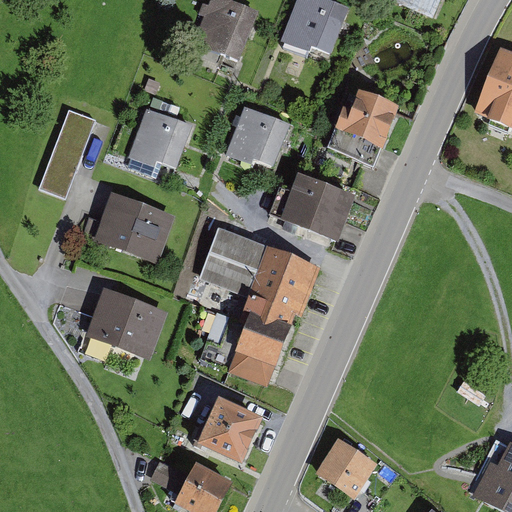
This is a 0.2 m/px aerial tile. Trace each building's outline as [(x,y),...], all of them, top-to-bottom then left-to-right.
[(307,0),(304,0),(288,39),(327,55),(343,14),(307,0)] [(247,15),(218,2),(199,47),(228,60),(247,15)] [(511,59),(505,56),(476,118),(511,135),(511,59)] [(365,99),(347,139),(382,154),(400,115),(365,99)] [(242,111),(227,151),(270,168),(285,128),(242,111)] [(68,112),(40,186),(64,196),(93,122),(68,112)] [(143,116),(130,155),(170,169),(183,130),(143,116)] [(297,179),(283,223),(343,242),(357,199),(297,179)] [(115,199),(98,242),(154,264),(171,222),(115,199)] [(253,293),(222,377),(264,392),(310,267),(213,232),(198,273),(253,293)] [(100,295),(85,334),(143,357),(159,318),(100,295)] [(222,407),(206,444),(244,460),(260,423),(222,407)] [(341,441),(319,474),(353,497),(375,464),(341,441)] [(490,460),(472,491),(510,511),(511,511),(511,450),(503,467),(490,460)] [(193,471),(179,506),(192,511),(224,511),(234,489),(193,471)]
